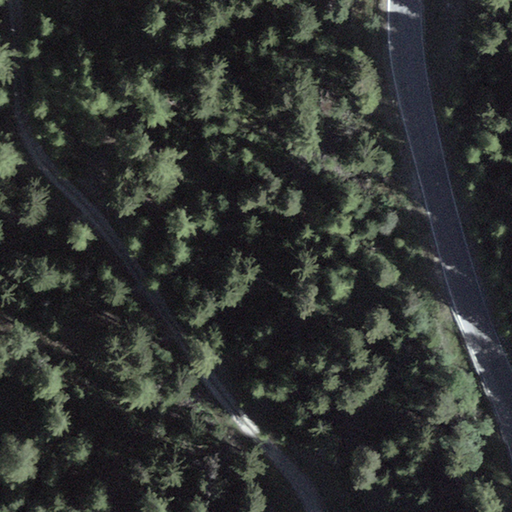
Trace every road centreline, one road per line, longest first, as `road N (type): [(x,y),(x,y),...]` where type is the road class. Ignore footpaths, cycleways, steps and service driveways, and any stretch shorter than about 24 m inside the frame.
road 1 (unclassified): [(13,0),(31,143),(126,257),(214,385),(299,480),(315,511)]
road 2 (tertiary): [(511,406),(456,262),(416,101),(405,0)]
